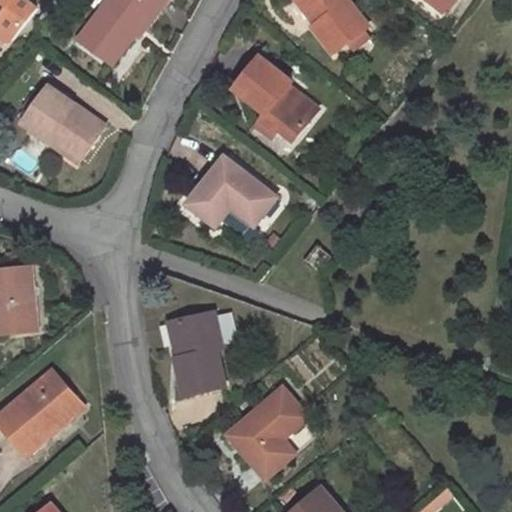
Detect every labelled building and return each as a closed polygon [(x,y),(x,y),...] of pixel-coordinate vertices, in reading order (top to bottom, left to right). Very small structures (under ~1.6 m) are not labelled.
[(0,0),(0,38),(7,43),(14,42),(37,11),(23,0),(0,0)] [(168,0),(113,0),(82,43),(116,67),(140,35),(135,32),(155,5),(161,11),(168,0)] [(373,22),(355,0),(307,0),(323,18),(316,23),(339,50),(373,22)] [(438,0),(449,9),(454,2),(452,0),(438,0)] [(143,37),(161,11),(155,5),(135,32),(140,35),(143,37)] [(237,86),(268,111),(264,116),(280,129),(282,127),(296,139),(320,107),(291,83),(294,79),(263,54),(237,86)] [(114,129),(55,88),(29,124),(56,143),(60,137),(92,158),(114,129)] [(259,123),(275,136),(280,129),(264,116),(259,123)] [(88,165),(92,158),(60,137),(56,143),(88,165)] [(281,195),(228,155),(192,203),(221,225),(237,205),(259,222),(281,195)] [(306,262),(321,274),(334,257),(319,246),(306,262)] [(35,266),(0,269),(0,334),(42,330),(35,266)] [(214,310),(177,318),(184,355),(176,356),(184,392),(223,384),(216,348),(222,346),(214,310)] [(168,321),(176,356),(184,355),(177,318),(168,321)] [(55,372),(1,419),(32,456),(59,433),(54,427),(82,404),(55,372)] [(309,416),(283,388),(237,429),(249,442),(242,448),(268,478),(290,459),(277,444),(284,437),(309,416)] [(54,427),(59,433),(87,410),(82,404),(54,427)] [(249,442),(237,429),(230,435),(242,448),(249,442)] [(277,444),(290,459),(298,453),(284,437),(277,444)] [(429,511),(457,489),(452,482),(417,511),(429,511)] [(346,511),(322,485),(291,511),(346,511)]
